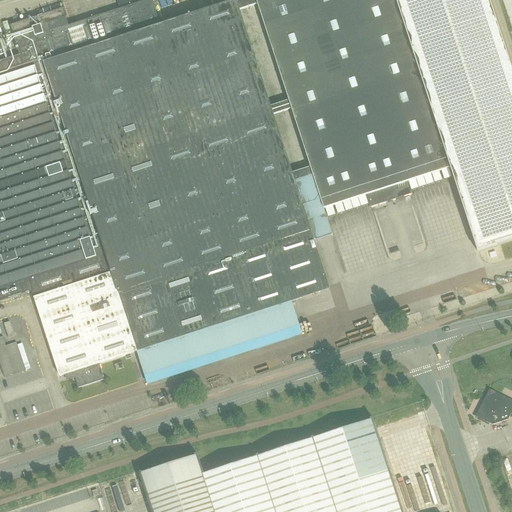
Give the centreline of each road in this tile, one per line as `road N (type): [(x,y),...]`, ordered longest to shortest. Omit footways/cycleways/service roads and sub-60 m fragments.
road 1 (tertiary): [(0,479),(413,343)]
road 2 (unknown): [(351,316),(342,264),(327,239),(263,182)]
